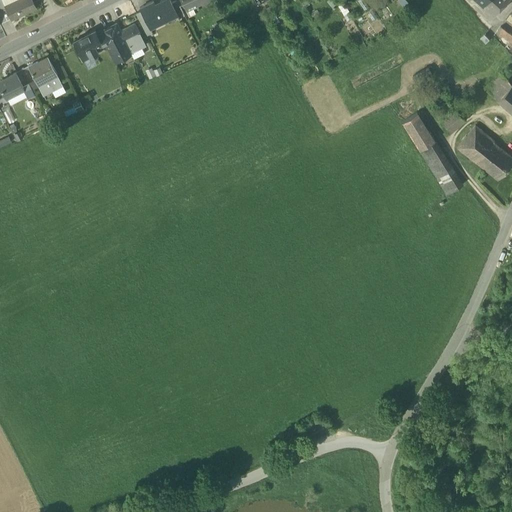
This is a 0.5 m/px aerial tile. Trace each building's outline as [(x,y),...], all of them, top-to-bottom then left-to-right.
[(6,9),(10,19),(24,12),(25,13),(36,8),(32,0),(18,0),(4,6),(6,9)] [(141,12),(149,27),(161,21),(163,23),(176,16),(171,5),(168,0),(164,0),(154,5),(153,2),(139,9),(141,12)] [(197,6),(196,4),(193,0),(191,0),(184,3),(190,15),(195,13),(193,8),(197,6)] [(494,18),(503,8),(494,0),(490,0),(484,7),(494,18)] [(494,0),(503,8),(510,0),(494,0)] [(182,13),(179,6),(177,2),(171,5),(176,16),(182,13)] [(10,19),(6,9),(1,11),(0,11),(0,23),(4,21),(10,19)] [(142,26),(147,37),(152,34),(149,27),(141,12),(136,15),(142,26)] [(114,61),(130,53),(120,32),(116,25),(97,34),(102,45),(104,50),(108,48),(114,61)] [(134,25),(120,32),(130,53),(141,47),(145,45),(134,25)] [(497,33),(510,42),(511,39),(511,36),(500,28),(497,33)] [(95,48),(102,45),(97,34),(95,31),(73,42),(80,56),(87,52),(90,57),(98,53),(95,48)] [(480,39),(485,44),(489,41),(484,35),(480,39)] [(141,47),(130,53),(134,60),(144,54),(141,47)] [(87,52),(80,56),(83,61),(90,57),(87,52)] [(47,81),(47,80),(57,75),(48,59),(39,64),(38,62),(28,67),(35,80),(38,86),(47,81)] [(28,67),(22,70),(29,83),(35,80),(28,67)] [(160,67),(153,71),(155,76),(155,77),(162,74),(160,67)] [(149,79),(155,76),(153,71),(151,68),(145,71),(149,79)] [(412,77),(417,85),(432,77),(427,69),(412,77)] [(23,86),(29,83),(22,70),(16,73),(23,86)] [(0,81),(0,87),(6,98),(7,98),(23,90),(24,89),(23,86),(16,73),(0,81)] [(498,100),(511,84),(511,82),(500,73),(486,89),(498,100)] [(47,81),(38,86),(38,87),(41,93),(61,83),(57,75),(47,80),(47,81)] [(38,87),(38,86),(35,80),(29,83),(32,90),(38,87)] [(32,90),(29,83),(23,86),(24,89),(23,90),(26,96),(27,99),(35,95),(32,90)] [(61,83),(41,93),(43,95),(52,91),(62,85),(61,83)] [(511,84),(498,100),(511,112),(511,84)] [(66,92),(62,85),(52,91),(55,97),(66,92)] [(26,96),(23,90),(7,98),(10,105),(26,96)] [(79,101),(72,104),(76,112),(83,109),(79,101)] [(441,121),(450,133),(464,120),(455,108),(441,121)] [(9,109),(2,112),(8,123),(15,120),(9,109)] [(402,122),(420,150),(434,141),(417,113),(402,122)] [(458,149),(478,165),(494,144),(495,143),(475,127),(458,149)] [(18,131),(13,134),(17,141),(23,138),(19,131),(18,131)] [(8,135),(0,139),(0,146),(11,141),(8,135)] [(420,150),(436,177),(451,168),(452,167),(435,140),(434,141),(420,150)] [(478,165),(498,180),(511,163),(511,158),(494,144),(478,165)] [(463,185),(452,167),(451,168),(462,185),(463,185)] [(436,177),(446,194),(462,185),(451,168),(436,177)] [(303,426),(306,434),(318,429),(315,421),(303,426)]
